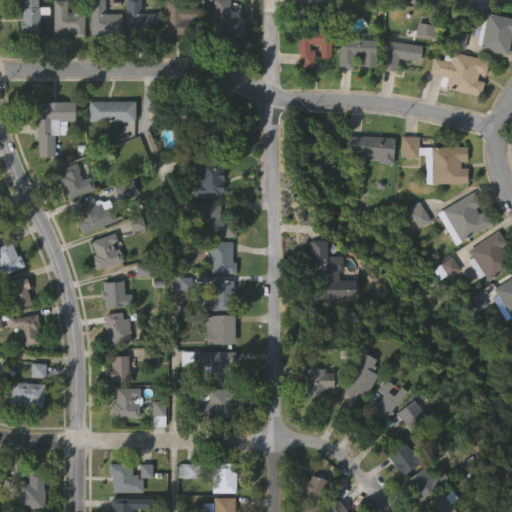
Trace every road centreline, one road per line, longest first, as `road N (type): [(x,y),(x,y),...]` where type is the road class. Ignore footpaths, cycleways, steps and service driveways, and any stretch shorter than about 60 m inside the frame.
road 1 (residential): [(277,0),(274,511)]
road 2 (residential): [(0,70),(202,72),(272,97),(357,102),(493,130)]
road 3 (residential): [(0,437),(309,443),(349,462),(386,511)]
road 4 (residential): [(77,511),(78,357),(69,303),(0,120)]
